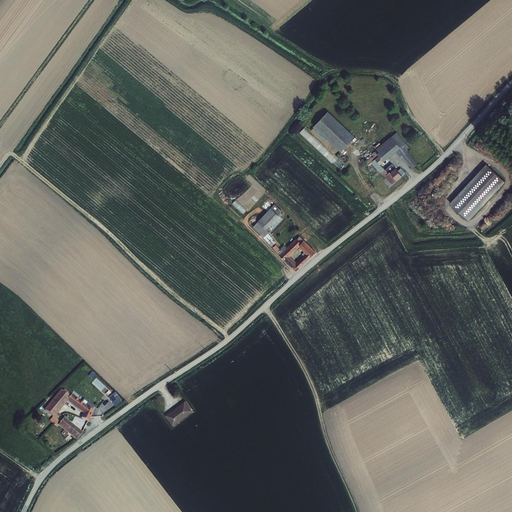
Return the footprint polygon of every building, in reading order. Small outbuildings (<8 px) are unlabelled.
[(315,126),(342,151),(356,136),(329,111),(315,126)] [(305,127),(299,132),(339,171),(344,165),(333,154),(338,150),(329,141),(327,142),(330,145),(327,148),(305,127)] [(414,164),(419,159),(410,148),(411,147),(397,129),(380,143),(383,147),(380,150),(387,157),(397,149),(408,158),(414,164)] [(368,160),(380,150),(383,147),(380,143),(364,157),(368,160)] [(382,162),(387,157),(380,150),(368,160),(374,167),(377,164),(380,168),(384,164),(382,162)] [(387,168),(384,170),(394,181),(407,169),(403,165),(400,167),(394,161),(389,166),(391,169),(390,171),(387,168)] [(504,181),(486,164),(450,203),(468,220),(504,181)] [(273,204),(281,211),(284,208),(276,201),(273,204)] [(268,225),(281,211),(273,204),(260,218),(268,225)] [(286,217),(291,212),(285,207),(284,208),(281,211),(268,225),(263,231),(272,241),(276,237),(269,231),(284,215),(286,217)] [(268,225),(260,218),(256,224),(263,231),(268,225)] [(301,235),(292,243),(289,240),(283,246),(279,241),(275,245),(299,269),(319,249),(316,246),(313,243),(309,239),(307,236),(306,236),(304,238),(301,235)] [(55,420),(57,422),(64,414),(60,411),(70,398),(72,395),(64,389),(48,408),(58,416),(55,420)] [(70,398),(86,409),(91,404),(74,392),(72,395),(70,398)] [(108,397),(113,404),(119,399),(114,392),(108,397)] [(193,409),(186,400),(167,414),(174,424),(193,409)] [(86,409),(88,411),(95,415),(97,408),(91,404),(86,409)] [(88,411),(86,416),(93,419),(95,415),(88,411)] [(66,416),(64,414),(57,422),(60,424),(62,422),(82,437),(89,429),(90,427),(83,422),(81,426),(67,415),(66,416)] [(86,416),(83,422),(90,427),(93,419),(86,416)] [(43,436),(49,428),(53,423),(48,419),(38,432),(43,436)] [(45,437),(51,429),(49,428),(43,436),(45,437)] [(54,432),(51,429),(45,437),(48,440),(54,432)]
